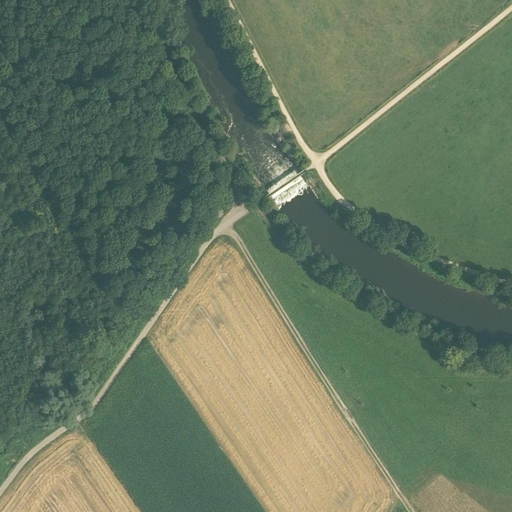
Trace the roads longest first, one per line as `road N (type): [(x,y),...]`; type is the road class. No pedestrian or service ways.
road 1 (track): [(0,493),(34,450),(94,405),(210,238),(262,200)]
road 2 (track): [(224,225),(398,496)]
road 3 (track): [(511,372),(476,367),(373,320),(294,259),(252,206)]
road 4 (track): [(315,163),(511,7)]
road 5 (track): [(315,163),(339,200),(378,229),(511,285)]
road 6 (track): [(140,0),(252,206)]
road 7 (track): [(228,0),(315,163)]
